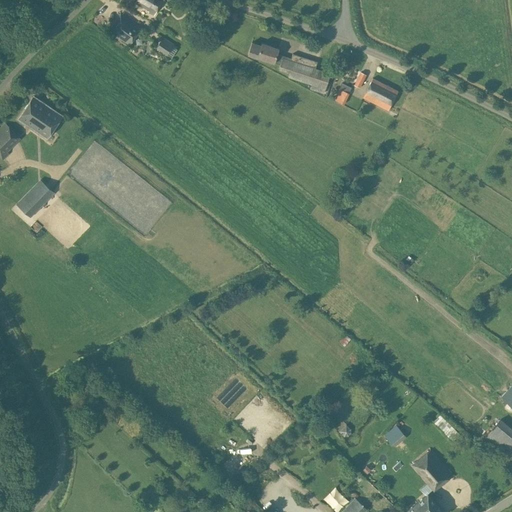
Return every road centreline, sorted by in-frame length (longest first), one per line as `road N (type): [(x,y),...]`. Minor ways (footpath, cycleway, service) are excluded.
road 1 (unclassified): [(32,511),(58,480),(63,437),(0,300)]
road 2 (unclassified): [(511,118),(351,44)]
road 3 (unclassified): [(351,44),(219,0)]
road 4 (unclassified): [(0,91),(86,0)]
